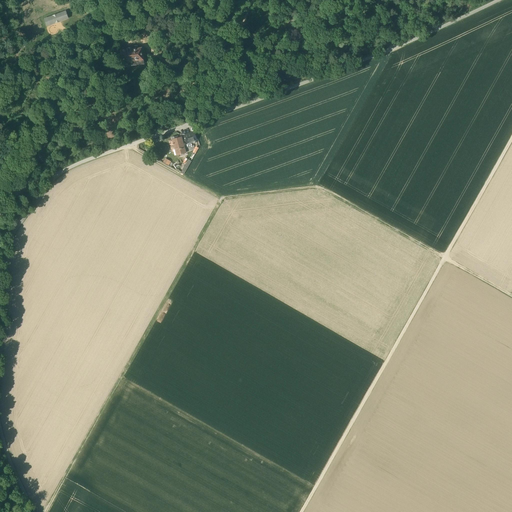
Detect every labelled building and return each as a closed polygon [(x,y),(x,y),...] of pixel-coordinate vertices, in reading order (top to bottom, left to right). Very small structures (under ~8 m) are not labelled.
[(69,19),(66,11),(44,19),(47,27),(69,19)] [(144,64),(142,48),(121,51),(123,66),(144,64)] [(194,132),(184,136),(187,143),(192,141),(193,144),(195,143),(195,140),(197,140),(194,132)] [(172,138),(177,155),(186,153),(181,137),(177,138),(177,136),(172,138)] [(192,162),(189,160),(181,173),(184,175),(192,162)]
